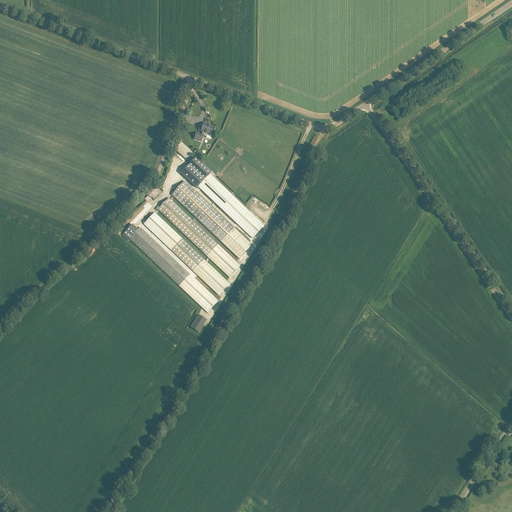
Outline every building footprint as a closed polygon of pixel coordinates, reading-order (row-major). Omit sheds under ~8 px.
[(206,138),(210,139),(215,128),(209,125),(204,123),(201,132),(200,134),(196,133),(194,139),(201,142),(204,136),(203,135),(204,133),(208,134),(206,138)] [(195,158),(181,173),(196,188),(198,186),(253,239),(264,226),(210,174),(211,173),(195,158)] [(172,195),(239,259),(252,246),(184,182),(172,195)] [(168,198),(158,209),(229,277),(240,266),(168,198)] [(155,213),(144,224),(219,295),(229,284),(155,213)] [(138,230),(130,239),(208,313),(218,302),(140,228),(138,230)] [(198,314),(190,327),(199,333),(207,320),(198,314)]
